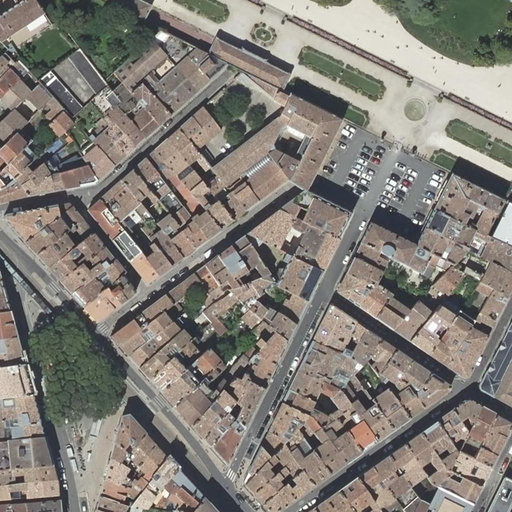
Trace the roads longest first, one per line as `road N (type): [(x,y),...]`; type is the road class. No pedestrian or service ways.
road 1 (residential): [(97,334),(296,185),(333,190),(364,206),(321,292)]
road 2 (residential): [(0,208),(96,191),(225,76)]
road 3 (tertiary): [(72,496),(20,298),(22,258)]
road 4 (residential): [(222,483),(321,292)]
road 5 (residential): [(464,389),(288,511)]
road 6 (secondary): [(222,483),(97,334)]
road 7 (residential): [(321,292),(464,389)]
